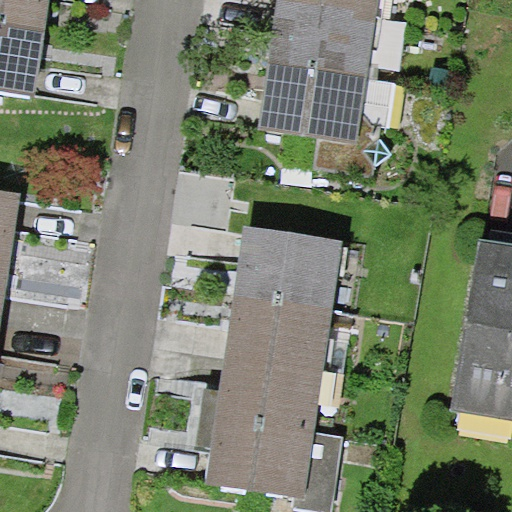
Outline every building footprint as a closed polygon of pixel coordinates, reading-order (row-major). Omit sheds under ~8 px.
[(47,0),(0,0),(0,108),(32,113),(47,0)] [(375,0),(274,0),(253,142),(352,157),(375,0)] [(0,284),(11,207),(0,205),(0,284)] [(341,240),(244,225),(204,483),(300,498),(341,240)] [(511,258),(474,252),(446,426),(511,436),(511,258)]
